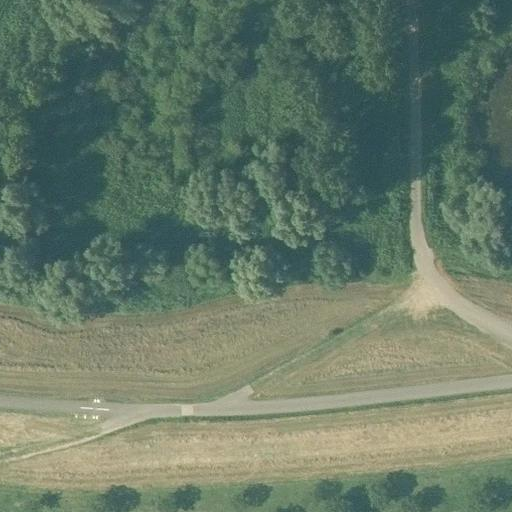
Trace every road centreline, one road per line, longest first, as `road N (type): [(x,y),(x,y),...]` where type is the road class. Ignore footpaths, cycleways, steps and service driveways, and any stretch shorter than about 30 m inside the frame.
road 1 (unclassified): [(0,402),(209,410),(511,382)]
road 2 (track): [(209,410),(444,297)]
road 3 (track): [(137,411),(0,455)]
